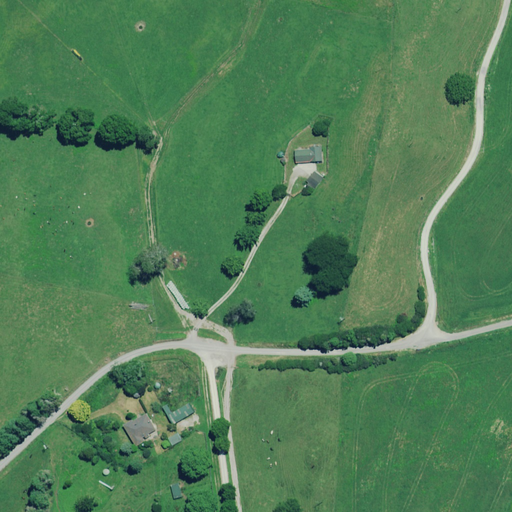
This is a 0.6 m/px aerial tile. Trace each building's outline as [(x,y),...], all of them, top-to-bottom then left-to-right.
[(294,151),(295,164),(322,162),(321,147),(310,148),(310,149),(294,151)] [(324,178),(314,170),(306,181),(309,183),(308,185),(315,190),(324,178)] [(155,389),(156,390),(157,390),(158,390),(159,390),(160,390),(161,389),(162,388),(162,387),(162,386),(162,385),(162,384),(161,383),(161,382),(160,382),(159,381),(158,381),(157,381),(157,382),(156,382),(155,382),(155,383),(154,383),(154,384),(154,385),(154,386),(154,387),(154,388),(155,389)] [(133,396),(134,396),(134,397),(135,397),(136,397),(137,397),(138,397),(139,397),(140,396),(141,395),(141,394),(141,393),(141,392),(141,391),(140,390),(139,389),(138,389),(137,388),(136,389),(135,389),(134,389),(133,390),(133,391),(132,392),(132,393),(132,394),(133,395),(133,396)] [(163,407),(173,424),(194,412),(189,403),(172,413),(167,404),(163,407)] [(131,420),(123,425),(135,447),(145,441),(143,438),(155,431),(146,415),(133,422),(131,420)] [(168,439),(172,446),(182,440),(178,434),(168,439)] [(178,483),(170,486),(174,499),(182,497),(178,483)]
